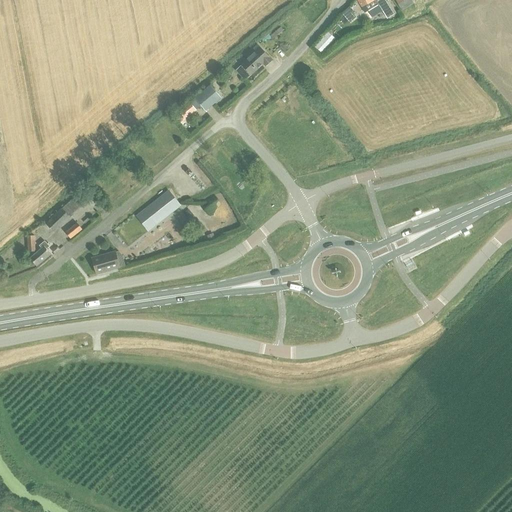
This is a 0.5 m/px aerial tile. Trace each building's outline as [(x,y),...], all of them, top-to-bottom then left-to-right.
[(357,0),(362,8),(365,12),(368,10),(372,17),(379,13),(382,10),(384,13),(387,18),(387,19),(389,18),(394,14),(392,10),(387,3),(385,0),(379,0),(377,1),(375,0),(357,0)] [(393,0),(400,11),(413,3),(410,0),(393,0)] [(347,9),(342,14),(350,23),(355,18),(352,14),(354,12),(350,7),(347,9)] [(256,52),(241,65),(247,72),(241,78),(244,80),(245,81),(251,76),(263,64),(266,67),(273,61),(258,45),(253,50),(256,52)] [(210,86),(195,99),(206,112),(221,98),(210,86)] [(174,115),(181,123),(197,110),(190,102),(174,115)] [(157,200),(145,210),(146,212),(157,225),(170,215),(181,206),(174,198),(169,191),(157,200)] [(55,216),(46,224),(50,229),(54,232),(54,233),(56,231),(71,217),(88,201),(79,192),(62,208),(55,216)] [(222,205),(216,197),(206,206),(212,213),(222,205)] [(193,214),(190,217),(183,209),(173,218),(183,230),(196,218),(193,214)] [(82,220),(85,224),(92,217),(89,213),(82,220)] [(77,223),(66,232),(71,239),(82,229),(77,223)] [(41,249),(30,259),(34,263),(37,266),(37,267),(51,254),(48,250),(47,249),(50,247),(50,246),(48,245),(45,241),(39,246),(41,249)] [(92,259),(94,267),(97,274),(109,271),(119,268),(120,268),(120,267),(118,261),(116,253),(116,252),(115,252),(92,259)]
